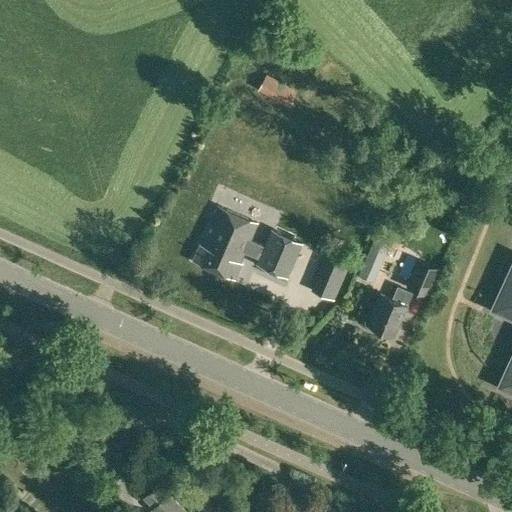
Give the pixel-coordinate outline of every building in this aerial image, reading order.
[(288,104),(296,89),(265,72),(257,88),(288,104)] [(454,193),(447,200),(452,204),(459,198),(454,193)] [(199,243),(192,259),(234,277),(241,260),(240,260),(246,245),(261,251),(260,255),(289,267),(303,234),(273,221),(267,236),(252,230),(257,219),(217,202),(200,243),(199,243)] [(372,283),(388,244),(372,237),(356,276),(372,283)] [(330,254),(319,279),(338,287),(348,262),(330,254)] [(427,294),(438,267),(417,258),(406,286),(427,294)] [(501,287),(492,308),(511,317),(511,355),(508,363),(506,368),(498,385),(511,391),(511,264),(506,277),(504,282),(501,287)] [(381,293),(368,323),(370,324),(369,327),(380,332),(382,329),(392,334),(410,291),(397,285),(392,297),(381,293)] [(155,511),(187,511),(167,492),(165,494),(155,485),(144,496),(154,506),(152,508),(155,511)]
